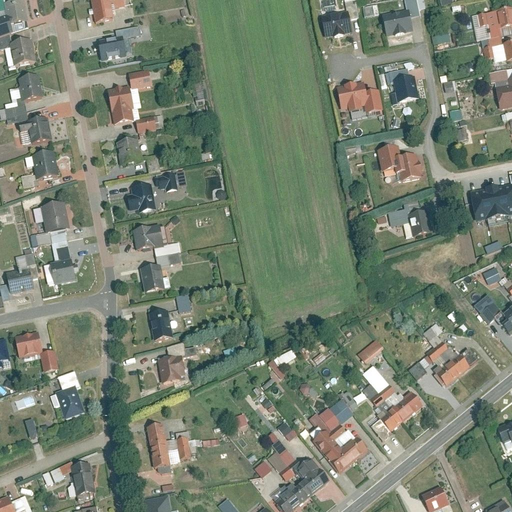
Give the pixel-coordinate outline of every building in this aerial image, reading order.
[(121,0),(97,0),(89,2),(94,27),(112,24),(110,13),(123,11),(121,0)] [(0,24),(0,41),(16,38),(14,31),(30,27),(24,4),(19,5),(6,9),(9,22),(0,24)] [(364,19),(378,17),(377,7),(362,9),(364,19)] [(410,10),(384,15),(389,38),(415,32),(410,10)] [(511,13),(511,10),(494,13),(498,32),(511,29),(511,13)] [(353,13),(324,17),(327,43),(356,40),(353,13)] [(485,16),(476,18),(479,29),(488,27),(485,16)] [(139,31),(114,34),(115,42),(98,45),(99,53),(97,53),(99,65),(133,60),(130,41),(140,39),(139,31)] [(498,32),(488,33),(489,40),(500,38),(498,32)] [(432,39),(433,46),(450,44),(449,37),(432,39)] [(511,44),(501,47),(499,39),(488,41),(490,49),(484,51),(486,62),(493,61),(491,49),(501,47),(505,66),(511,64),(511,44)] [(11,40),(0,43),(0,53),(6,53),(9,70),(31,67),(25,44),(12,46),(11,40)] [(511,69),(487,73),(489,88),(494,87),(498,109),(511,106),(511,69)] [(408,70),(390,74),(397,105),(422,100),(416,74),(409,76),(408,70)] [(129,95),(106,98),(111,127),(136,122),(132,95),(149,92),(146,74),(126,77),(129,95)] [(6,113),(7,121),(27,114),(25,106),(40,102),(34,79),(18,83),(22,103),(19,104),(21,110),(6,113)] [(370,82),(340,87),(345,110),(352,108),(354,118),(367,116),(365,105),(374,104),(370,82)] [(444,84),(444,93),(455,92),(454,83),(444,84)] [(201,86),(195,87),(198,102),(204,101),(201,86)] [(60,111),(63,111),(63,116),(67,116),(67,108),(34,110),(34,122),(60,120),(60,111)] [(461,112),(449,113),(450,123),(462,121),(461,112)] [(27,116),(8,122),(9,129),(17,127),(19,136),(27,134),(31,148),(45,146),(41,123),(28,124),(27,116)] [(152,120),(135,124),(138,136),(154,133),(152,120)] [(465,130),(455,132),(457,143),(467,141),(465,130)] [(132,145),(117,148),(120,167),(135,164),(132,145)] [(395,150),(377,154),(382,175),(393,173),(394,178),(399,177),(400,184),(414,181),(408,156),(397,158),(395,150)] [(53,180),(48,156),(30,160),(34,178),(21,181),(24,193),(39,190),(38,183),(53,180)] [(157,160),(147,162),(149,176),(160,174),(157,160)] [(192,190),(190,176),(176,178),(178,192),(192,190)] [(152,187),(129,193),(131,199),(125,200),(129,215),(137,214),(138,218),(158,213),(152,187)] [(511,194),(511,188),(469,196),(474,223),(511,215),(511,194)] [(58,207),(41,211),(46,238),(37,240),(39,250),(53,247),(50,236),(63,233),(58,207)] [(427,238),(422,215),(407,218),(413,241),(427,238)] [(176,218),(171,223),(176,228),(181,223),(176,218)] [(159,230),(136,234),(140,253),(156,250),(158,263),(177,260),(174,244),(162,246),(159,230)] [(499,243),(484,249),(487,256),(502,250),(499,243)] [(59,265),(49,267),(54,290),(74,285),(67,252),(56,254),(59,265)] [(6,278),(11,299),(33,294),(30,280),(39,278),(34,257),(16,262),(19,275),(6,278)] [(159,270),(143,273),(147,294),(160,291),(162,297),(173,295),(170,280),(161,281),(159,270)] [(496,270),(482,275),(487,288),(501,282),(496,270)] [(511,288),(508,291),(511,297),(511,296),(511,307),(499,317),(510,332),(511,330),(511,288)] [(188,299),(177,301),(180,315),(190,314),(188,299)] [(495,321),(487,311),(480,317),(488,327),(495,321)] [(166,313),(152,316),(156,338),(170,336),(166,313)] [(36,332),(14,338),(20,362),(37,358),(42,377),(56,373),(50,349),(41,352),(36,332)] [(376,343),(357,357),(364,366),(383,352),(376,343)] [(11,344),(0,346),(0,371),(6,370),(5,363),(14,360),(11,344)] [(409,375),(416,383),(426,375),(422,371),(446,351),(441,344),(425,358),(426,360),(409,375)] [(180,347),(168,349),(170,360),(160,362),(163,383),(180,380),(178,371),(184,370),(180,347)] [(278,369),(296,360),(292,352),(274,361),(278,369)] [(469,371),(459,358),(434,376),(445,389),(469,371)] [(383,436),(410,413),(414,410),(381,370),(368,381),(390,409),(373,424),(383,436)] [(55,395),(66,423),(86,415),(76,390),(81,388),(76,375),(59,382),(63,392),(55,395)] [(341,400),(309,427),(343,468),(366,450),(339,418),(349,410),(341,400)] [(237,431),(248,427),(244,416),(233,420),(237,431)] [(32,423),(24,425),(30,443),(38,440),(32,423)] [(285,424),(277,430),(289,444),(296,437),(285,424)] [(511,424),(495,431),(504,451),(511,447),(511,424)] [(167,427),(152,428),(156,465),(161,464),(162,471),(171,470),(171,462),(181,461),(180,454),(190,453),(189,436),(180,437),(181,448),(169,450),(167,427)] [(281,498),(291,509),(329,476),(310,455),(303,461),(288,444),(274,456),(291,476),(298,470),(305,477),(281,498)] [(262,481),(272,472),(264,463),(254,472),(262,481)] [(91,496),(87,471),(70,474),(75,499),(91,496)] [(51,474),(42,477),(48,490),(56,486),(51,474)] [(440,489),(421,498),(427,511),(435,511),(448,506),(440,489)] [(6,499),(0,501),(0,511),(24,511),(20,503),(10,508),(6,499)] [(171,511),(169,501),(145,505),(146,511),(171,511)] [(508,511),(503,502),(484,511),(508,511)]
